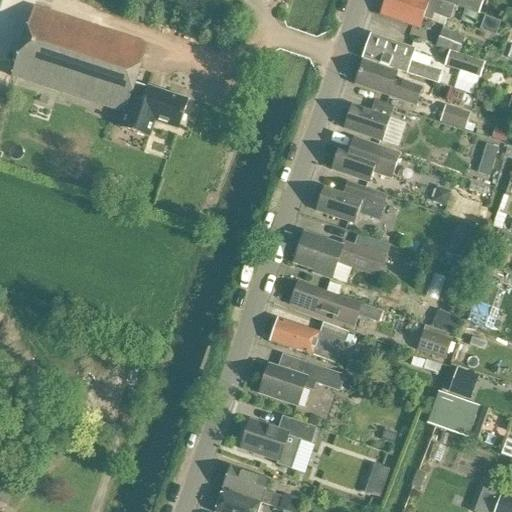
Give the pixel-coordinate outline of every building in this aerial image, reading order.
[(429,0),(385,0),(379,18),(381,18),(419,31),(423,21),(430,24),(433,17),(450,23),(454,9),(429,0)] [(483,0),(439,0),(439,3),(464,12),(476,16),(478,17),(483,0)] [(135,87),(148,48),(33,11),(11,79),(125,116),(120,132),(149,141),(154,125),(179,133),(188,105),(135,87)] [(472,28),(476,16),(464,12),(460,24),(472,28)] [(495,33),(499,21),(485,16),(481,28),(495,33)] [(449,53),(458,57),(464,40),(440,32),(435,48),(449,53)] [(409,64),(413,53),(371,39),(363,61),(405,76),(436,87),(441,75),(409,64)] [(458,57),(449,53),(444,69),(479,80),(484,65),(458,57)] [(404,77),(399,89),(393,87),(396,77),(362,65),(354,87),(415,107),(421,91),(430,94),(433,87),(404,77)] [(460,107),(464,96),(454,92),(450,104),(460,107)] [(393,110),(374,103),(370,115),(351,109),(343,131),(382,144),(393,110)] [(464,134),(470,116),(445,108),(439,125),(464,134)] [(480,175),(495,177),(499,146),(484,144),(480,175)] [(398,157),(388,154),(362,145),(358,157),(338,150),(331,173),(369,186),(372,178),(390,183),(398,157)] [(402,205),(376,196),(346,186),(342,198),(323,191),(315,214),(354,227),(357,216),(378,223),(383,209),(399,214),(402,205)] [(501,232),(506,218),(502,216),(497,215),(492,229),(501,232)] [(357,236),(353,248),(342,244),(340,249),(303,236),(292,267),(313,273),(312,276),(331,282),(336,265),(379,280),(386,260),(390,248),(357,236)] [(509,265),(506,251),(497,253),(501,267),(509,265)] [(334,319),(333,323),(353,330),(361,308),(298,286),(290,308),(325,320),(326,317),(334,319)] [(338,299),(341,290),(329,286),(326,295),(338,299)] [(336,366),(346,334),(323,326),(320,337),(277,322),(270,344),(336,366)] [(452,343),(423,333),(416,353),(445,362),(452,343)] [(422,371),(424,364),(413,360),(410,368),(422,371)] [(438,376),(441,367),(426,362),(423,372),(438,376)] [(296,377),(268,368),(258,396),(297,409),(303,391),(312,394),(315,386),(339,395),(344,379),(301,364),(296,377)] [(478,379),(457,372),(449,395),(470,402),(478,379)] [(480,409),(438,395),(427,427),(469,441),(480,409)] [(316,431),(282,420),(278,433),(249,423),(240,452),(277,464),(276,467),(291,471),(300,443),(311,446),(316,431)] [(393,447),(396,436),(386,433),(383,444),(393,447)] [(444,447),(448,437),(442,435),(438,445),(444,447)] [(389,473),(374,468),(365,497),(380,502),(389,473)] [(265,494),(268,484),(230,470),(223,492),(275,510),(279,499),(265,494)] [(419,492),(425,477),(417,474),(411,489),(419,492)] [(258,511),(260,507),(222,494),(216,511),(258,511)] [(511,511),(511,502),(502,499),(497,511),(511,511)]
